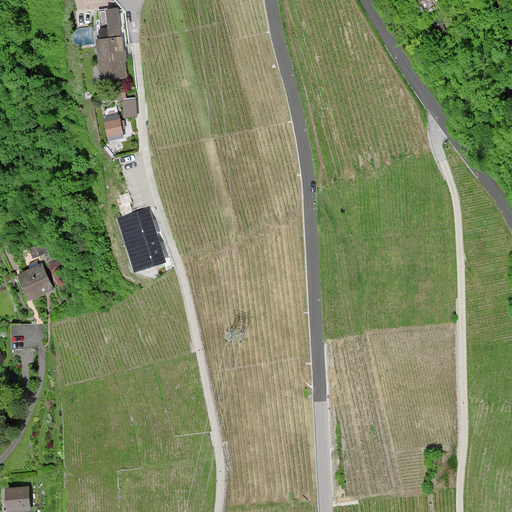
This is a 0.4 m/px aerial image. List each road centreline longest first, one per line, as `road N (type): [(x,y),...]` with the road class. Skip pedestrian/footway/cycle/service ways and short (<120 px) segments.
road 1 (unclassified): [(122,0),(134,4),(145,149),(207,386),(221,476),(218,511)]
road 2 (unclassified): [(326,511),(308,177),(271,0)]
road 3 (unclassified): [(460,511),(458,217),(437,148),(442,118)]
road 4 (unclassified): [(366,0),(442,118)]
road 5 (unclassified): [(442,118),(511,217)]
